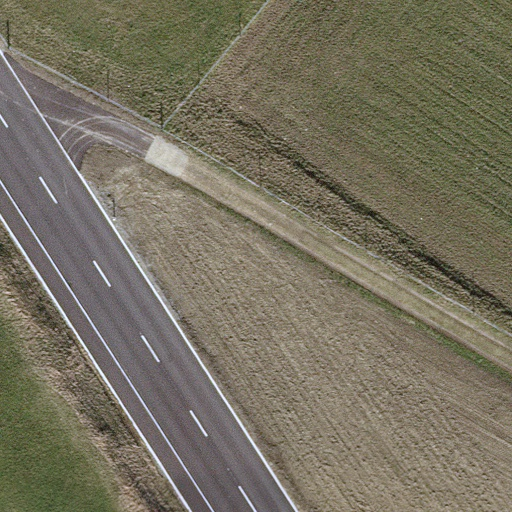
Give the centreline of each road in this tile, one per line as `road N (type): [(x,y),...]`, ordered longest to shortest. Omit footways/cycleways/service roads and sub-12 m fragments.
road 1 (track): [(511,365),(68,106),(0,110)]
road 2 (tertiary): [(255,511),(0,113)]
